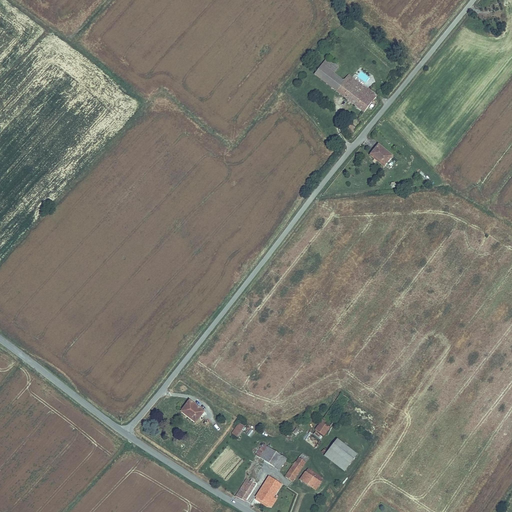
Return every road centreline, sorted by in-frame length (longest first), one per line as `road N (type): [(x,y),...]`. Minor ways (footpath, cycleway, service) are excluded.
road 1 (unclassified): [(125,433),(473,0)]
road 2 (tertiary): [(0,337),(125,433)]
road 3 (tertiary): [(125,433),(249,511)]
